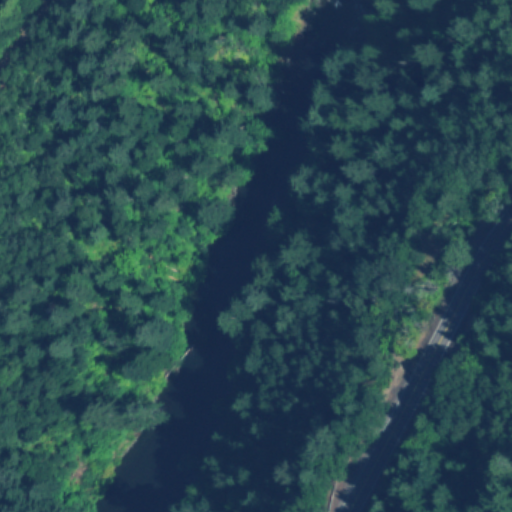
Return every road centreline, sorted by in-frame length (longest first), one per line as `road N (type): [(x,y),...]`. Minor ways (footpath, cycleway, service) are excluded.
road 1 (secondary): [(344,511),(511,210)]
road 2 (residential): [(0,114),(76,0)]
